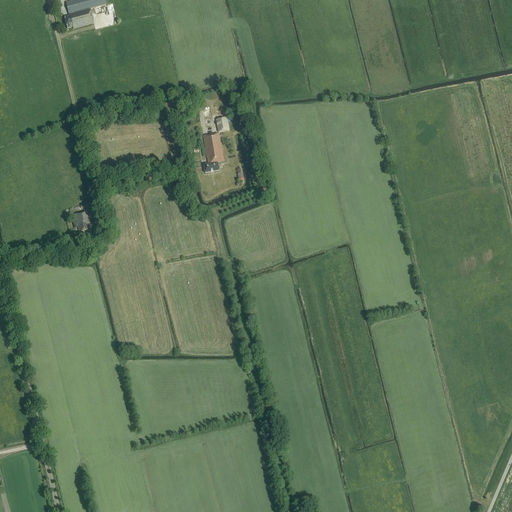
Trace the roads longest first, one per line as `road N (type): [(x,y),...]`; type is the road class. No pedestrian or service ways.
road 1 (tertiary): [(58,511),(0,267)]
road 2 (track): [(0,267),(71,253),(106,234),(79,126)]
road 3 (track): [(79,126),(187,99),(211,114)]
road 4 (track): [(48,0),(79,126)]
